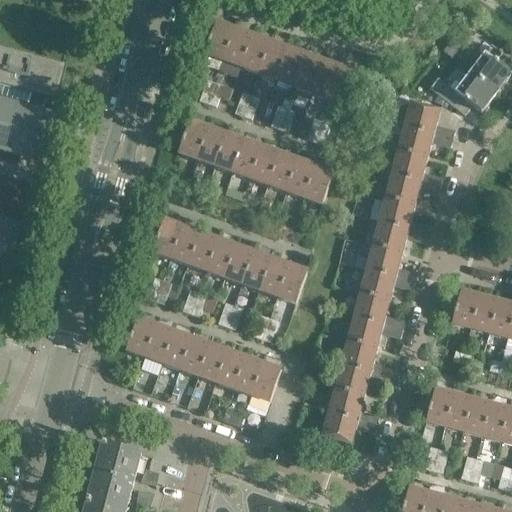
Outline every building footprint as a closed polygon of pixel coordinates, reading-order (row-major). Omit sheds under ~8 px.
[(223,64),(235,32),(216,26),(205,57),(223,64)] [(241,70),(252,39),(235,32),(223,64),(241,70)] [(259,77),(270,45),(252,39),(241,70),(259,77)] [(276,83),(288,51),(270,45),(259,77),(276,83)] [(511,77),(496,65),(502,57),(491,48),(470,76),(497,96),(511,77)] [(0,259),(4,246),(0,244),(0,151),(27,159),(39,113),(28,111),(32,96),(52,102),(62,66),(0,50),(0,259)] [(294,90),(306,58),(288,51),(276,83),(294,90)] [(312,96),(323,64),(306,58),(294,90),(312,96)] [(330,103),(341,71),(323,64),(312,96),(330,103)] [(348,109),(360,77),(341,71),(330,103),(348,109)] [(482,116),(497,96),(470,76),(455,95),(451,91),(444,101),(465,118),(472,109),(482,116)] [(212,96),(215,85),(207,82),(203,93),(212,96)] [(220,99),(224,88),(215,85),(212,96),(220,99)] [(208,107),(212,96),(203,93),(199,104),(208,107)] [(247,109),(251,98),(243,95),(239,106),(247,109)] [(217,110),(220,101),(220,99),(212,96),(208,107),(217,110)] [(256,112),(260,101),(251,98),(247,109),(256,112)] [(434,138),(440,113),(410,105),(404,130),(434,138)] [(243,119),(247,109),(239,106),(235,116),(243,119)] [(283,122),(287,111),(278,108),(274,119),(283,122)] [(252,123),(255,114),(256,112),(247,109),(243,119),(252,123)] [(292,125),(295,114),(287,111),(283,122),(292,125)] [(279,132),(283,122),(274,119),(271,129),(279,132)] [(319,135),(323,124),(314,121),(310,131),(319,135)] [(288,135),(291,126),(292,125),(283,122),(279,132),(288,135)] [(327,138),(331,127),(323,124),(319,135),(327,138)] [(197,163),(209,131),(190,125),(178,156),(197,163)] [(428,161),(434,138),(404,130),(397,153),(428,161)] [(215,170),(226,138),(209,131),(197,163),(215,170)] [(315,145),(319,135),(310,131),(306,142),(315,145)] [(453,143),(455,134),(442,131),(440,139),(453,143)] [(324,148),(327,139),(327,138),(319,135),(315,145),(324,148)] [(233,176),(244,144),(226,138),(215,170),(233,176)] [(451,151),(453,143),(440,139),(438,147),(451,151)] [(250,182),(262,151),(244,144),(233,176),(250,182)] [(268,189),(280,157),(262,151),(250,182),(268,189)] [(422,185),(428,161),(397,153),(391,177),(422,185)] [(286,195),(297,163),(280,157),(268,189),(286,195)] [(304,202),(315,170),(297,163),(286,195),(304,202)] [(322,208),(334,176),(315,170),(304,202),(322,208)] [(415,209),(422,185),(391,177),(385,201),(415,209)] [(441,190),(443,181),(430,178),(428,186),(441,190)] [(438,198),(441,190),(428,186),(425,195),(438,198)] [(409,232),(415,209),(385,201),(379,224),(409,232)] [(13,240),(18,219),(0,214),(0,230),(3,231),(1,238),(13,240)] [(171,262),(182,230),(164,223),(152,255),(171,262)] [(403,257),(409,232),(379,224),(372,249),(403,257)] [(428,238),(430,229),(417,226),(415,234),(428,238)] [(189,268),(200,236),(182,230),(171,262),(189,268)] [(426,246),(428,238),(415,234),(413,242),(426,246)] [(206,275),(218,243),(200,236),(189,268),(206,275)] [(224,281),(236,249),(218,243),(206,275),(224,281)] [(242,288),(253,256),(236,249),(224,281),(242,288)] [(396,280),(403,257),(372,249),(366,272),(396,280)] [(260,294),(271,262),(253,256),(242,288),(260,294)] [(277,300),(289,269),(271,262),(260,294),(277,300)] [(296,307),(307,275),(289,269),(277,300),(296,307)] [(390,304),(396,280),(366,272),(360,296),(390,304)] [(415,285),(418,277),(405,273),(402,282),(415,285)] [(160,294),(163,283),(155,280),(151,291),(160,294)] [(413,294),(415,285),(402,282),(400,290),(413,294)] [(168,297),(172,286),(163,283),(160,294),(168,297)] [(156,305),(160,294),(151,291),(147,301),(156,305)] [(195,307),(199,296),(190,293),(187,304),(195,307)] [(164,308),(168,298),(168,297),(160,294),(156,305),(164,308)] [(471,332),(479,299),(461,294),(452,327),(471,332)] [(204,310),(207,299),(199,296),(195,307),(204,310)] [(384,328),(390,304),(360,296),(353,320),(384,328)] [(489,337),(498,304),(479,299),(471,332),(489,337)] [(191,317),(195,307),(187,304),(183,314),(191,317)] [(508,342),(511,324),(511,307),(498,304),(489,337),(508,342)] [(231,319),(235,309),(226,306),(222,316),(231,319)] [(200,320),(203,311),(204,310),(195,307),(191,317),(200,320)] [(239,322),(243,312),(235,309),(231,319),(239,322)] [(227,330),(231,319),(222,316),(218,327),(227,330)] [(266,332),(270,321),(261,318),(258,329),(266,332)] [(235,333),(239,324),(239,322),(231,319),(227,330),(235,333)] [(377,352),(384,328),(353,320),(347,344),(377,352)] [(275,335),(279,324),(270,321),(266,332),(275,335)] [(403,333),(405,325),(392,321),(390,329),(403,333)] [(145,361),(156,329),(138,322),(126,354),(145,361)] [(163,367),(174,335),(156,329),(145,361),(163,367)] [(262,343),(266,332),(258,329),(254,340),(262,343)] [(400,341),(403,333),(390,329),(387,338),(400,341)] [(271,346),(274,336),(275,335),(266,332),(262,343),(271,346)] [(180,374),(192,342),(174,335),(163,367),(180,374)] [(198,380),(210,348),(192,342),(180,374),(198,380)] [(371,376),(377,352),(347,344),(341,368),(371,376)] [(216,386),(227,355),(210,348),(198,380),(216,386)] [(462,366),(465,355),(456,353),(453,364),(462,366)] [(234,393),(245,361),(227,355),(216,386),(234,393)] [(471,368),(473,357),(465,355),(462,366),(471,368)] [(251,399),(263,367),(245,361),(234,393),(251,399)] [(498,376),(501,365),(492,362),(490,373),(498,376)] [(507,378),(510,367),(501,365),(498,376),(507,378)] [(270,406),(281,374),(263,367),(251,399),(270,406)] [(365,399),(371,376),(341,368),(335,391),(365,399)] [(390,382),(392,373),(379,370),(377,378),(390,382)] [(388,390),(390,382),(377,378),(375,386),(388,390)] [(359,423),(365,399),(335,391),(328,415),(359,423)] [(445,430),(453,398),(435,393),(430,409),(429,414),(426,425),(445,430)] [(463,435),(472,402),(453,398),(445,430),(463,435)] [(482,440),(490,407),(472,402),(463,435),(482,440)] [(500,445),(509,412),(490,407),(482,440),(500,445)] [(511,447),(511,413),(509,412),(500,445),(511,447)] [(352,448),(358,423),(359,423),(328,415),(322,440),(352,448)] [(378,428),(380,420),(367,417),(365,425),(378,428)] [(375,437),(378,428),(365,425),(362,433),(375,437)] [(133,488),(141,457),(115,451),(116,449),(108,447),(108,448),(103,447),(98,464),(96,464),(95,470),(97,470),(95,477),(133,488)] [(436,463),(439,452),(431,450),(428,461),(436,463)] [(445,465),(448,454),(439,452),(436,463),(445,465)] [(473,473),(476,462),(467,459),(464,470),(473,473)] [(434,474),(436,463),(428,461),(425,472),(434,474)] [(482,475),(485,464),(476,462),(473,473),(482,475)] [(442,476),(445,467),(445,465),(436,463),(434,474),(442,476)] [(510,482),(511,473),(511,471),(504,469),(501,480),(510,482)] [(470,484),(473,473),(464,470),(461,481),(470,484)] [(157,489),(159,476),(145,472),(142,484),(157,489)] [(479,486),(481,477),(482,475),(473,473),(470,484),(479,486)] [(109,511),(126,511),(132,491),(133,488),(95,477),(93,484),(91,483),(90,489),(92,490),(87,506),(109,511)] [(507,493),(510,482),(501,480),(498,491),(507,493)] [(423,511),(427,496),(409,491),(404,507),(402,511),(423,511)] [(150,510),(154,498),(139,493),(137,506),(150,510)] [(442,511),(446,501),(427,496),(423,511),(442,511)] [(462,511),(464,506),(446,501),(442,511),(462,511)]
